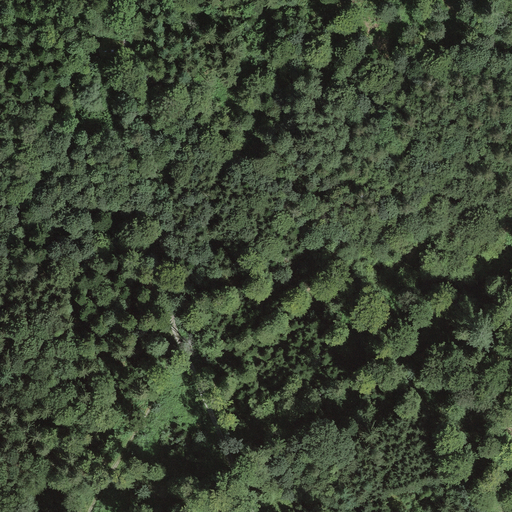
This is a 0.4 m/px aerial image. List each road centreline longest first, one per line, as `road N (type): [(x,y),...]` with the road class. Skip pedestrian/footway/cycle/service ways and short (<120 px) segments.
road 1 (track): [(147,69),(213,133),(283,181),(461,451),(487,511)]
road 2 (track): [(139,0),(158,240),(174,333),(250,511)]
road 3 (track): [(174,333),(158,391),(89,511)]
